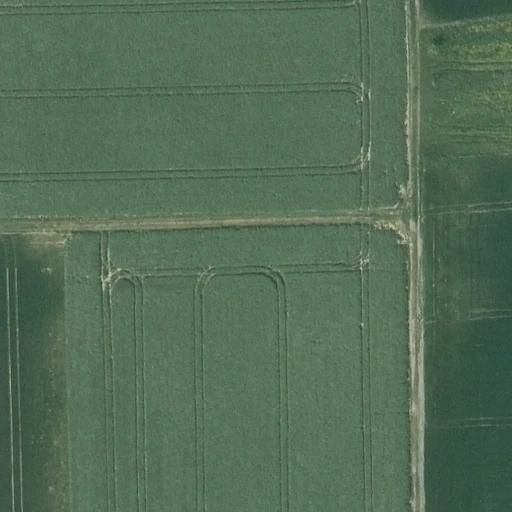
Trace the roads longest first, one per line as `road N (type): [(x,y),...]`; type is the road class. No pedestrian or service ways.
road 1 (track): [(416,511),(408,0)]
road 2 (track): [(412,217),(0,225)]
